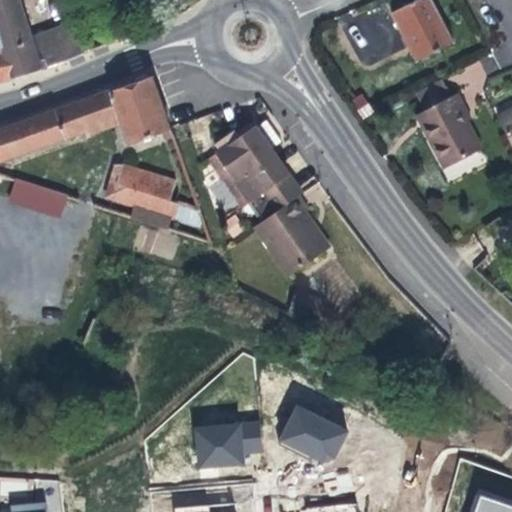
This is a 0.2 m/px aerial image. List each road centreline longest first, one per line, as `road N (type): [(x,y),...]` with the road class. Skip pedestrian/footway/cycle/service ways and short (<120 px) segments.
road 1 (tertiary): [(511,350),(416,249),(316,106),(274,66)]
road 2 (tertiary): [(0,107),(211,36)]
